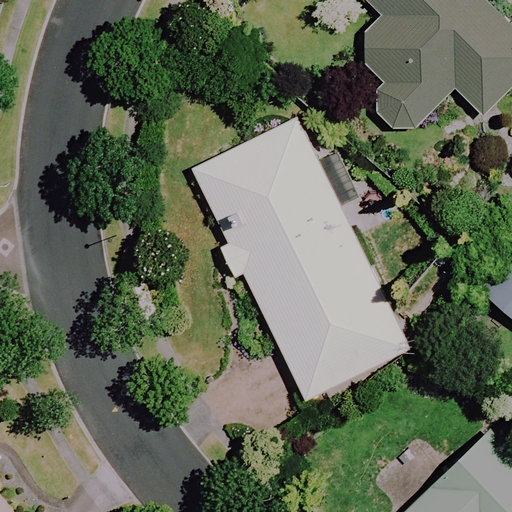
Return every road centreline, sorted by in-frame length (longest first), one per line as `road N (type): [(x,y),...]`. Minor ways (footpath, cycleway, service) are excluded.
road 1 (residential): [(196,511),(99,372),(59,250)]
road 2 (residential): [(59,250),(58,143),(81,34),(99,0)]
